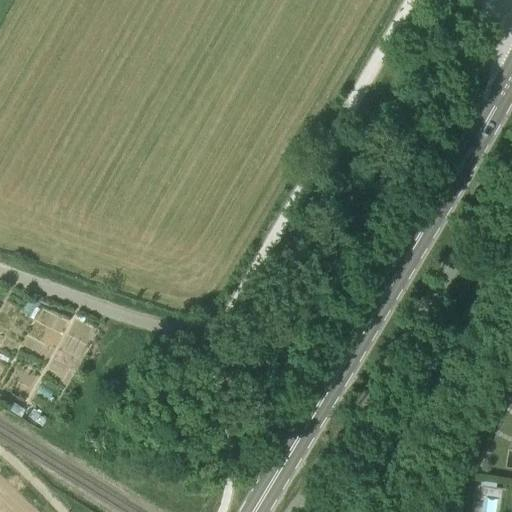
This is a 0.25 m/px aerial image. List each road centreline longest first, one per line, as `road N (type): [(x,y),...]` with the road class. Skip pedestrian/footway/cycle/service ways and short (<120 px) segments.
road 1 (primary): [(253,511),(511,62)]
road 2 (unclassified): [(0,273),(165,332),(216,334)]
